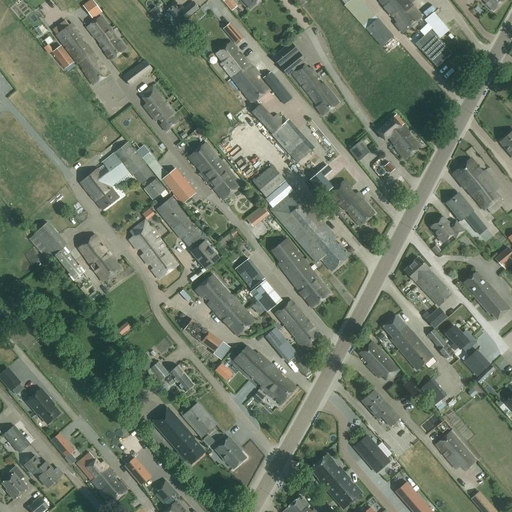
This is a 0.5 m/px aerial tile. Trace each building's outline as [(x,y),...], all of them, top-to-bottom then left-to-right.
[(231,0),(224,0),(223,1),(231,11),(237,6),(231,0)] [(242,0),(251,9),(260,0),(242,0)] [(381,46),(393,37),(361,0),(352,0),(346,6),(381,46)] [(421,18),(406,0),(379,0),(379,1),(397,22),(395,24),(402,33),(421,18)] [(481,0),(493,11),(503,0),(481,0)] [(166,10),(167,11),(178,25),(191,15),(185,7),(180,12),(174,5),(166,10)] [(440,38),(448,31),(433,13),(425,20),(440,38)] [(120,43),(100,17),(86,28),(94,38),(97,37),(100,42),(99,44),(102,48),(102,47),(105,52),(104,53),(110,60),(126,49),(121,42),(120,43)] [(69,25),(65,20),(53,29),(56,34),(60,40),(71,52),(82,68),(89,81),(92,85),(109,74),(103,65),(101,65),(98,60),(98,59),(86,44),(83,44),(79,39),(81,36),(76,29),(72,23),(69,25)] [(223,29),(236,45),(243,39),(230,23),(223,29)] [(287,75),(305,60),(298,51),(290,42),(272,57),(279,66),(287,75)] [(231,78),(249,64),(243,56),(242,56),(231,43),(216,55),(223,63),(221,65),(231,78)] [(74,62),(61,45),(52,52),(65,69),(74,62)] [(128,85),(137,79),(138,80),(141,78),(142,79),(153,70),(147,61),(133,71),(129,66),(121,73),(128,85)] [(309,69),(305,63),(292,73),(312,99),(311,99),(316,105),(315,107),(322,116),(339,102),(324,83),(321,85),(316,79),(318,77),(311,68),(309,69)] [(253,69),(249,64),(231,78),(251,103),(268,90),(258,77),(261,75),(255,67),(253,69)] [(284,105),(292,98),(271,72),(263,78),(284,105)] [(178,122),(173,115),(175,113),(166,102),(167,102),(153,85),(145,91),(140,95),(146,104),(144,107),(155,121),(158,119),(161,123),(158,126),(163,133),(178,122)] [(260,104),(251,112),(272,135),(285,123),(277,114),(273,117),(260,104)] [(395,115),(376,131),(385,142),(388,139),(396,148),(395,149),(404,160),(419,147),(410,136),(409,134),(401,124),(403,123),(395,115)] [(193,131),(199,138),(205,133),(199,127),(193,131)] [(511,132),(500,142),(511,156),(511,132)] [(358,161),(369,152),(360,141),(349,150),(358,161)] [(153,174),(136,152),(128,142),(102,162),(108,169),(101,174),(97,170),(81,183),(102,210),(119,197),(111,187),(129,173),(131,176),(132,175),(140,184),(153,174)] [(241,186),(206,143),(188,157),(200,172),(199,173),(209,185),(209,184),(223,200),(241,186)] [(157,163),(149,153),(142,159),(150,169),(157,163)] [(483,173),(471,159),(452,173),(463,188),(464,187),(483,211),(487,209),(490,213),(503,203),(495,192),(499,189),(493,181),(485,171),(483,173)] [(389,163),(384,167),(390,173),(394,169),(389,163)] [(288,195),(280,186),(285,181),(272,166),(253,182),(266,197),(264,198),(273,208),(276,213),(274,215),(316,263),(320,259),(331,272),(350,255),(339,243),(337,245),(333,241),(337,238),(305,203),(306,202),(296,189),(288,195)] [(181,205),(196,193),(176,168),(162,180),(181,205)] [(320,195),(326,191),(329,187),(325,182),(316,172),(307,180),(320,195)] [(152,200),(166,190),(156,178),(143,189),(152,200)] [(355,194),(350,189),(352,188),(344,180),(330,193),(360,227),(375,213),(363,200),(364,199),(358,192),(355,194)] [(486,228),(472,211),(458,193),(446,203),(461,220),(465,217),(479,234),(486,228)] [(219,259),(205,242),(207,240),(203,235),(171,197),(156,209),(188,247),(191,244),(195,249),(192,252),(206,269),(219,259)] [(247,219),(253,226),(268,214),(263,207),(247,219)] [(336,214),(342,220),(345,217),(340,211),(336,214)] [(450,225),(443,217),(431,227),(438,236),(437,237),(442,243),(452,235),(455,240),(465,231),(456,220),(450,225)] [(148,224),(145,220),(130,232),(133,236),(129,240),(136,250),(140,248),(144,254),(141,256),(159,279),(177,265),(168,253),(169,252),(149,223),(148,224)] [(53,257),(63,248),(67,244),(48,222),(35,233),(35,234),(29,239),(48,261),(53,257)] [(101,247),(98,242),(99,241),(95,235),(78,248),(103,282),(121,269),(104,246),(101,247)] [(330,294),(287,238),(270,251),(278,262),(277,264),(312,308),(330,294)] [(436,255),(441,252),(436,245),(431,249),(436,255)] [(511,258),(511,251),(508,247),(494,258),(502,267),(511,258)] [(63,248),(53,257),(73,282),(83,273),(63,248)] [(448,291),(428,269),(429,269),(418,257),(404,270),(414,282),(415,282),(438,306),(451,294),(448,291)] [(251,290),(265,279),(249,258),(235,269),(251,290)] [(486,284),(476,272),(464,283),(474,294),(473,295),(490,315),(491,313),(497,319),(509,308),(487,283),(486,284)] [(238,336),(255,320),(232,295),(232,296),(212,275),(195,290),(202,298),(205,295),(210,300),(207,303),(223,320),(238,336)] [(250,292),(266,313),(282,300),(265,280),(250,292)] [(99,296),(96,292),(88,299),(91,303),(99,296)] [(275,314),(286,327),(302,313),(292,300),(275,314)] [(321,335),(302,313),(286,327),(304,349),(321,335)] [(432,313),(425,319),(434,329),(440,323),(432,313)] [(399,350),(416,335),(412,330),(410,332),(403,324),(405,322),(401,317),(398,319),(396,316),(383,327),(392,338),(390,340),(399,350)] [(209,332),(191,319),(184,330),(201,342),(209,332)] [(276,328),(278,331),(282,328),(277,323),(275,325),(273,326),(275,327),(276,328)] [(454,326),(446,334),(460,349),(461,348),(465,351),(475,342),(467,333),(463,336),(454,326)] [(289,360),(297,354),(276,329),(268,335),(289,360)] [(446,359),(453,354),(433,330),(427,335),(439,350),(439,351),(446,359)] [(223,358),(230,348),(209,332),(201,342),(223,358)] [(386,338),(382,334),(378,338),(382,342),(386,338)] [(416,335),(399,350),(417,370),(433,355),(419,339),(420,339),(416,335)] [(388,382),(399,371),(372,343),(360,355),(370,365),(368,367),(378,377),(382,375),(388,382)] [(257,355),(245,346),(231,360),(261,386),(260,387),(269,396),(273,398),(273,397),(281,404),(296,387),(287,379),(286,379),(280,374),(281,373),(258,353),(257,355)] [(489,365),(476,351),(464,362),(477,376),(489,365)] [(155,365),(148,356),(140,362),(156,383),(165,393),(170,389),(168,387),(170,385),(176,381),(186,393),(194,386),(177,366),(168,373),(159,362),(155,365)] [(306,378),(312,372),(300,358),(293,364),(306,378)] [(220,374),(225,369),(221,364),(216,370),(220,374)] [(149,382),(134,365),(124,373),(139,391),(149,382)] [(21,382),(8,368),(0,374),(0,378),(11,391),(21,382)] [(42,397),(37,390),(25,400),(37,413),(38,413),(47,423),(60,412),(50,401),(51,400),(46,394),(42,397)] [(385,403),(374,390),(362,401),(378,419),(381,416),(390,426),(400,418),(386,403),(385,403)] [(217,425),(197,402),(189,410),(186,407),(180,413),(182,416),(201,438),(217,425)] [(204,452),(193,438),(174,415),(168,408),(152,421),(158,429),(178,451),(179,450),(191,463),(204,452)] [(14,425),(3,435),(19,454),(30,444),(14,425)] [(464,471),(475,461),(450,432),(435,445),(455,468),(460,466),(464,471)] [(354,447),(363,457),(376,446),(367,435),(354,447)] [(233,469),(246,458),(240,452),(241,451),(229,438),(215,450),(227,463),(228,463),(233,469)] [(59,449),(66,457),(74,450),(67,442),(59,449)] [(388,459),(376,446),(363,457),(375,471),(388,459)] [(489,473),(503,462),(492,448),(478,458),(489,473)] [(317,479),(326,489),(344,473),(339,467),(337,468),(334,463),(327,454),(310,469),(318,478),(317,479)] [(43,464),(35,455),(31,459),(24,465),(32,475),(35,473),(48,488),(60,477),(46,462),(43,464)] [(100,465),(95,460),(91,455),(79,466),(91,481),(98,490),(110,505),(128,490),(120,481),(119,482),(114,477),(116,476),(104,462),(100,465)] [(150,477),(135,458),(125,466),(141,485),(150,477)] [(14,500),(28,488),(21,480),(25,476),(16,465),(10,471),(8,478),(2,483),(9,492),(8,493),(14,500)] [(344,473),(326,489),(343,509),(361,493),(354,484),(352,485),(348,480),(350,479),(344,473)] [(168,505),(170,507),(173,504),(171,502),(173,500),(170,497),(175,492),(166,480),(160,486),(163,489),(157,494),(166,506),(168,505)] [(137,492),(141,489),(135,481),(131,484),(137,492)] [(176,482),(172,486),(178,492),(181,489),(176,482)] [(422,499),(407,482),(396,492),(410,509),(422,499)] [(178,492),(181,503),(189,501),(185,490),(178,492)] [(311,511),(307,507),(309,506),(300,496),(286,508),(286,509),(282,511),(314,511),(313,510),(311,511)] [(31,511),(42,511),(48,508),(39,497),(27,507),(31,511)] [(422,499),(410,509),(413,511),(424,511),(429,508),(423,501),(422,499)] [(492,511),(483,501),(477,506),(482,511),(492,511)] [(184,511),(175,502),(173,504),(170,507),(164,511),(184,511)]
